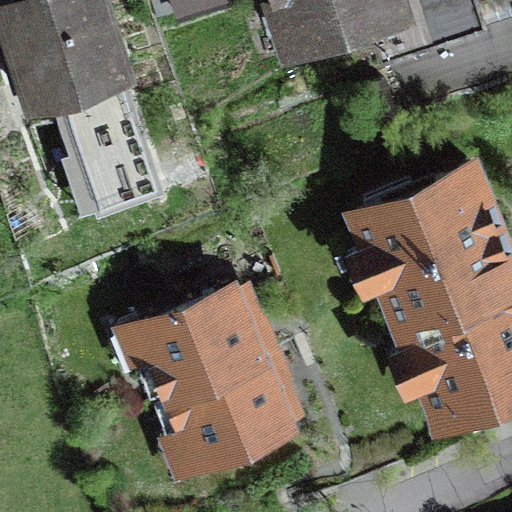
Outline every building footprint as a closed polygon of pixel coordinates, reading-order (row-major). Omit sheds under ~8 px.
[(57,78),(114,58),(94,0),(37,0),(12,9),(15,15),(0,20),(0,36),(15,81),(34,75),(37,85),(57,78)] [(176,0),(180,11),(210,0),(176,0)] [(282,0),(297,47),(342,33),(336,16),(370,6),(375,22),(372,23),(382,54),(480,22),(473,0),(282,0)] [(114,58),(57,78),(100,200),(157,180),(114,58)] [(511,259),(469,158),(356,204),(440,405),(511,375),(511,259)] [(165,388),(262,349),(248,315),(254,301),(248,287),(234,282),(140,320),(154,354),(151,355),(165,388)] [(262,349),(165,388),(179,423),(182,422),(196,455),(290,417),(295,403),(289,387),(276,383),(262,349)]
